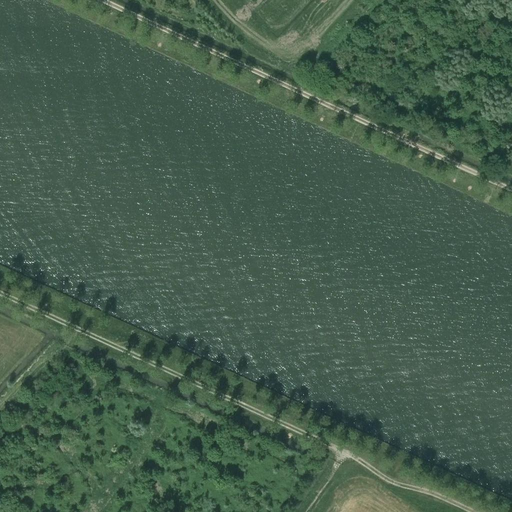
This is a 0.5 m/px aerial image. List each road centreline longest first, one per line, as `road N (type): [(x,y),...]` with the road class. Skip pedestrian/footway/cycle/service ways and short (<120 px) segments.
road 1 (track): [(470,511),(393,483),(361,460),(0,294)]
road 2 (track): [(511,189),(103,0)]
